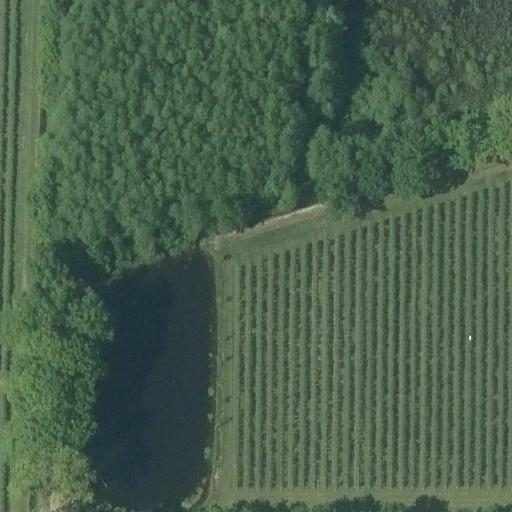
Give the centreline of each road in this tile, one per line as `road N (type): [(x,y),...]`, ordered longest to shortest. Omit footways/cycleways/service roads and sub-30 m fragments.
road 1 (track): [(31,0),(23,273)]
road 2 (track): [(23,273),(17,511)]
